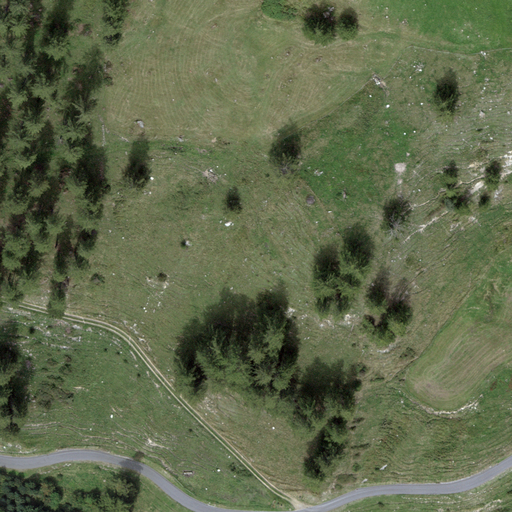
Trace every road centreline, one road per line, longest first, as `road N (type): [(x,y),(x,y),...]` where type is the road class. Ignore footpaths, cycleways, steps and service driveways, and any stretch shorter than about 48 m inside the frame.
road 1 (track): [(310,511),(270,486),(128,335),(0,306)]
road 2 (tertiary): [(0,461),(113,458),(221,511)]
road 3 (tertiary): [(312,511),(365,491),(449,489),(511,460)]
